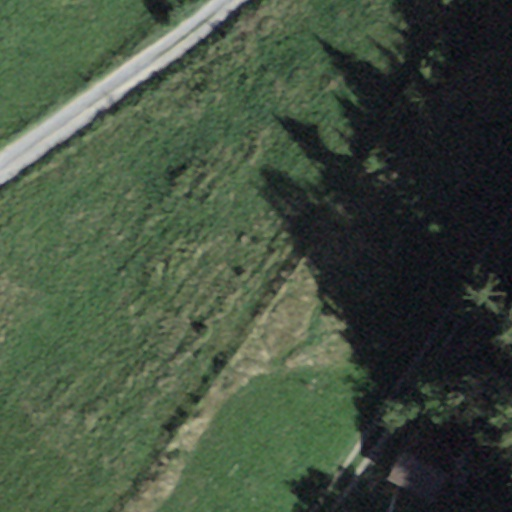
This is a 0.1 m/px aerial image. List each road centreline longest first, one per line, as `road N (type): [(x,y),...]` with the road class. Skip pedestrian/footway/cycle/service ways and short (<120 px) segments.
road 1 (track): [(303,511),(511,198)]
road 2 (track): [(0,180),(243,0)]
